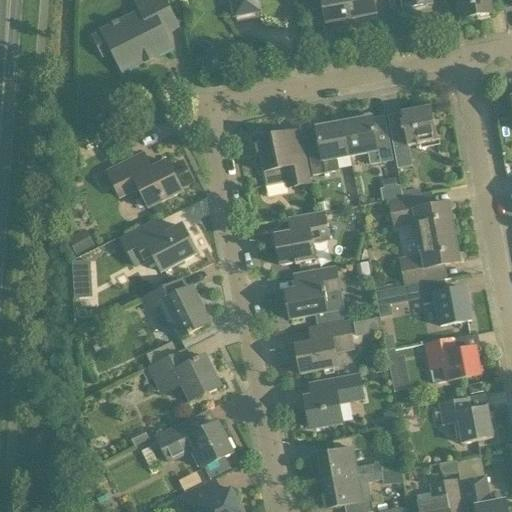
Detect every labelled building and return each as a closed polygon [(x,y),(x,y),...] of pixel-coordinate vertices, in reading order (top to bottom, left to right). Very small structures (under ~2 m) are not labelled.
[(102,30),(103,31),(91,37),(102,59),(113,54),(122,72),(171,48),(164,33),(176,27),(163,0),(137,0),(135,2),(139,11),(102,30)] [(232,0),(236,16),(259,12),(256,0),(232,0)] [(348,19),(351,19),(347,0),(308,0),(310,11),(322,9),(325,24),(332,22),(333,28),(349,25),(348,19)] [(347,0),(351,19),(376,14),(372,0),(347,0)] [(400,0),(402,9),(432,4),(431,0),(400,0)] [(457,0),(461,19),(493,13),(490,0),(457,0)] [(267,60),(257,62),(259,75),(270,73),(267,60)] [(412,167),(408,147),(438,142),(431,107),(402,113),(402,114),(387,117),(397,170),(412,167)] [(352,157),(377,153),(379,164),(393,162),(386,124),(374,126),(373,119),(345,124),(352,157)] [(338,171),(336,160),(352,157),(345,124),(317,129),(319,138),(306,140),(312,176),(338,171)] [(266,188),(287,185),(288,190),(312,186),(306,154),(293,157),(289,135),(257,141),(266,188)] [(120,198),(139,188),(149,209),(182,192),(168,163),(153,170),(145,154),(108,173),(120,198)] [(394,229),(417,225),(419,239),(455,232),(449,202),(428,206),(426,196),(389,203),(394,229)] [(282,267),(317,260),(314,244),(330,241),(325,214),(290,221),(292,233),(276,236),(282,267)] [(134,264),(152,255),(161,273),(196,256),(182,227),(166,234),(159,221),(122,239),(134,264)] [(68,240),(77,257),(94,247),(85,230),(68,240)] [(419,239),(423,256),(399,261),(404,288),(406,288),(448,280),(445,265),(460,263),(455,232),(419,239)] [(88,262),(72,263),(74,299),(90,298),(88,262)] [(316,317),(318,329),(344,324),(342,312),(344,312),(340,292),(335,268),(295,276),(298,289),(287,291),(292,321),(316,317)] [(148,310),(163,303),(180,338),(209,323),(192,289),(186,291),(180,279),(141,298),(148,310)] [(454,279),(448,280),(406,288),(409,301),(422,299),(423,306),(437,303),(441,326),(471,320),(465,290),(456,291),(454,279)] [(344,324),(318,329),(309,331),(311,342),(296,345),(302,375),(338,368),(336,354),(354,350),(349,323),(344,324)] [(430,371),(431,371),(433,384),(445,382),(481,376),(476,349),(457,352),(455,342),(425,347),(430,371)] [(160,391),(179,382),(189,403),(220,388),(204,357),(193,362),(186,349),(149,368),(160,391)] [(406,357),(389,361),(395,391),(412,388),(406,357)] [(335,394),(306,399),(312,430),(343,424),(339,403),(363,398),(359,377),(333,382),(335,394)] [(443,427),(458,424),(462,445),(492,440),(487,409),(469,412),(467,400),(439,405),(443,427)] [(218,423),(193,435),(187,422),(155,438),(168,465),(196,452),(203,468),(233,453),(218,423)] [(356,469),(353,451),(361,449),(359,437),(333,442),(335,454),(316,457),(321,484),(381,473),(379,465),(356,469)] [(362,504),(359,485),(382,481),(381,473),(321,484),(326,510),(345,507),(345,511),(372,511),(371,502),(362,504)] [(465,511),(506,511),(505,502),(492,505),(487,476),(460,481),(465,511)] [(241,511),(231,489),(221,494),(214,480),(173,500),(179,511),(241,511)] [(417,503),(418,511),(462,511),(457,480),(429,485),(432,500),(417,503)]
